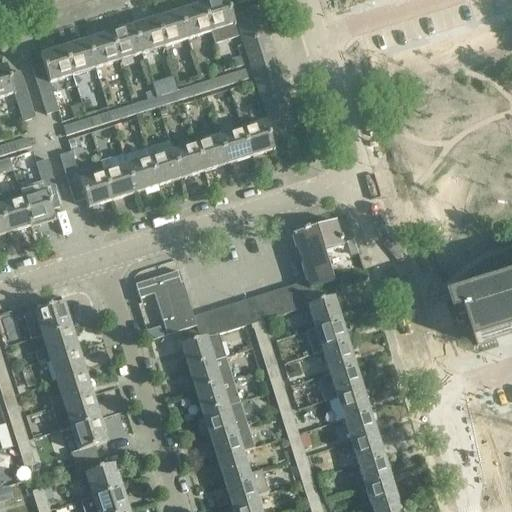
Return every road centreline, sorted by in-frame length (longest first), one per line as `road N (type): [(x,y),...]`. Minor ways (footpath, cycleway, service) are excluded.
road 1 (residential): [(94,260),(357,178)]
road 2 (residential): [(178,511),(94,260)]
road 3 (residential): [(437,424),(357,178)]
road 4 (residential): [(323,68),(511,15)]
